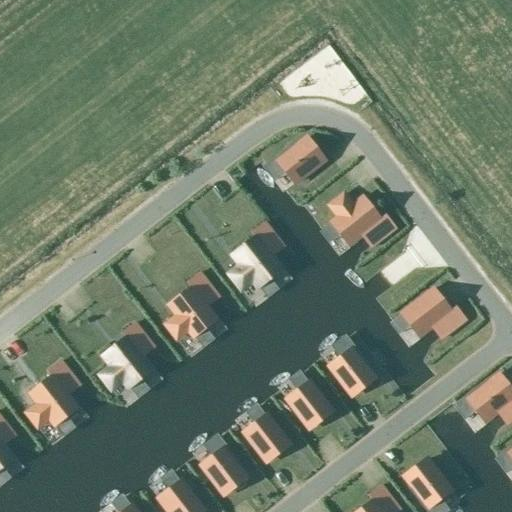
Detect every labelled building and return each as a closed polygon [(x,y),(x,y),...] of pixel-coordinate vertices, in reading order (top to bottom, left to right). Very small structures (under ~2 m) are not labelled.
[(286,149),(276,157),(279,160),(277,161),(287,174),(295,184),(323,162),(306,139),(296,147),(288,153),(286,149)] [(343,195),(329,207),(338,218),(331,223),(332,223),(341,235),(349,246),(361,237),(380,222),(379,221),(362,199),(352,207),(343,195)] [(269,278),(280,269),(271,258),(257,239),(256,240),(234,257),(241,267),(230,275),(241,290),(253,281),(257,287),(269,278)] [(207,308),(192,289),(191,290),(169,307),(177,317),(165,325),(177,340),(188,331),(193,337),(205,328),(216,320),(207,308)] [(432,291),(402,314),(402,315),(411,326),(419,337),(431,328),(450,313),(449,313),(432,291)] [(112,367),(100,376),(111,390),(123,381),(128,388),(140,379),(151,370),(142,358),(127,339),(126,340),(104,357),(112,367)] [(367,369),(361,362),(364,359),(356,349),(353,352),(352,350),(340,360),(329,368),(351,397),(374,379),(367,369)] [(467,399),(477,412),(485,422),(496,413),(511,401),(511,394),(498,376),(488,383),(479,390),(476,387),(466,395),(469,398),(467,399)] [(38,405),(26,414),(37,428),(49,419),(54,426),(54,425),(66,416),(77,408),(67,397),(52,378),(30,395),(38,405)] [(297,393),(286,401),(308,430),(331,412),(309,383),(297,393)] [(254,426),(243,434),(266,463),(289,445),(266,416),(266,417),(254,426)] [(0,468),(2,467),(12,459),(3,447),(0,443),(0,468)] [(212,459),(201,467),(223,496),(246,478),(238,468),(232,460),(236,458),(228,448),(225,451),(224,449),(212,459)] [(427,460),(404,478),(412,488),(419,497),(415,499),(423,509),(426,507),(428,508),(440,499),(450,491),(427,460)] [(169,492),(158,500),(167,511),(201,511),(203,511),(181,482),(180,483),(169,492)] [(372,502),(359,511),(380,511),(373,502),(372,502)]
